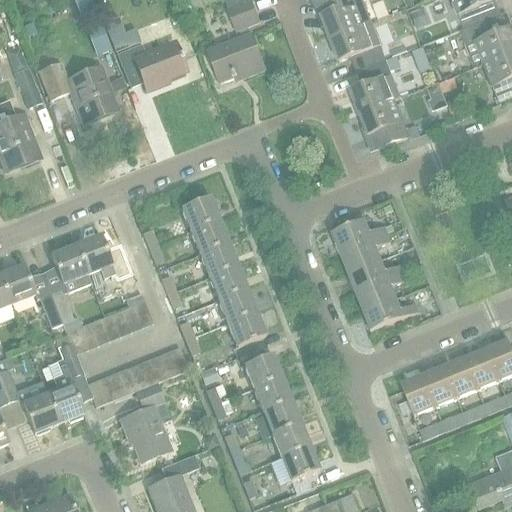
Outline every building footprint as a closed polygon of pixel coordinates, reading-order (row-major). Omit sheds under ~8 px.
[(240,41),(208,54),(220,85),(243,76),(245,80),(265,72),(248,29),(259,25),(257,22),(250,3),(249,3),(247,0),(223,0),(236,34),(238,33),(240,41)] [(329,0),(316,6),(330,41),(371,25),(361,0),(329,0)] [(379,0),(364,0),(369,13),(382,9),(379,0)] [(410,0),(402,0),(406,11),(414,8),(410,0)] [(489,0),(451,0),(464,32),(485,23),(480,9),(491,4),(489,0)] [(423,12),(410,17),(413,25),(426,20),(423,12)] [(511,41),(504,22),(487,28),(485,23),(464,32),(470,47),(466,49),(475,70),(483,67),(511,55),(511,41)] [(386,62),(371,25),(330,41),(339,64),(350,60),(356,74),(386,62)] [(31,27),(22,30),(26,41),(35,38),(31,27)] [(100,53),(109,49),(100,27),(91,31),(100,53)] [(413,35),(400,40),(405,53),(418,47),(413,35)] [(447,45),(453,62),(468,56),(462,40),(447,45)] [(129,90),(142,85),(146,94),(160,88),(159,84),(185,74),(173,45),(144,56),(141,47),(116,57),(129,90)] [(16,47),(6,51),(8,55),(18,51),(16,47)] [(511,55),(506,58),(484,66),(498,104),(511,98),(511,55)] [(396,60),(387,64),(391,74),(400,71),(396,60)] [(362,89),(351,94),(359,115),(393,102),(393,103),(401,100),(391,74),(387,64),(386,62),(356,74),(362,89)] [(73,106),(75,105),(84,127),(118,114),(100,70),(66,83),(59,66),(38,74),(49,102),(69,94),(73,106)] [(40,105),(27,71),(15,76),(28,110),(40,105)] [(454,83),(440,88),(445,99),(458,93),(454,83)] [(439,89),(428,93),(432,104),(443,100),(439,89)] [(393,102),(359,115),(368,138),(372,137),(378,151),(407,139),(393,103),(393,102)] [(11,106),(0,109),(0,162),(5,175),(39,163),(30,140),(32,139),(23,118),(16,120),(11,106)] [(283,130),(272,136),(284,155),(294,149),(283,130)] [(180,211),(190,234),(219,223),(209,199),(180,211)] [(228,246),(219,223),(190,234),(199,257),(228,246)] [(339,256),(387,237),(384,230),(370,235),(365,223),(331,236),(339,256)] [(142,234),(148,249),(157,246),(151,230),(142,234)] [(99,237),(74,246),(86,278),(111,268),(99,237)] [(390,244),(387,237),(339,256),(347,276),(381,262),(376,250),(390,244)] [(116,281),(132,275),(120,245),(104,251),(115,277),(116,281)] [(74,246),(50,256),(55,269),(63,287),(67,296),(90,286),(86,278),(74,246)] [(163,261),(157,246),(148,249),(154,265),(163,261)] [(237,269),(228,246),(199,257),(208,280),(237,269)] [(355,295),(402,276),(399,268),(385,274),(381,262),(347,276),(355,295)] [(22,267),(0,275),(0,284),(9,307),(35,297),(22,267)] [(246,292),(237,269),(208,280),(217,303),(246,292)] [(405,283),(402,276),(355,295),(362,314),(396,301),(391,289),(405,283)] [(170,278),(161,282),(167,297),(176,293),(170,278)] [(0,284),(0,311),(9,307),(0,284)] [(255,315),(246,292),(217,303),(227,326),(255,315)] [(61,293),(50,297),(62,327),(65,335),(76,331),(81,329),(77,320),(73,322),(61,293)] [(183,310),(176,293),(167,297),(173,313),(183,310)] [(127,311),(132,309),(143,304),(140,296),(124,302),(127,311)] [(62,327),(50,297),(39,301),(51,331),(62,327)] [(401,313),(396,301),(362,314),(370,334),(418,315),(415,307),(401,313)] [(152,327),(143,304),(132,309),(140,331),(152,327)] [(140,331),(132,309),(127,311),(121,313),(129,336),(140,331)] [(129,336),(121,313),(109,318),(118,340),(129,336)] [(265,339),(255,315),(227,326),(236,350),(265,339)] [(118,340),(109,318),(98,322),(107,344),(118,340)] [(107,344),(98,322),(87,327),(96,349),(107,344)] [(178,326),(185,343),(194,339),(188,322),(178,326)] [(96,349),(87,327),(81,329),(76,331),(85,353),(96,349)] [(85,353),(76,331),(65,335),(66,338),(70,346),(74,357),(85,353)] [(66,338),(55,342),(58,351),(70,346),(66,338)] [(201,356),(194,339),(185,343),(192,359),(201,356)] [(511,353),(508,343),(486,352),(499,384),(511,378),(511,353)] [(58,351),(57,351),(62,362),(62,363),(70,382),(82,377),(74,357),(70,346),(58,351)] [(187,373),(178,350),(168,355),(177,377),(187,373)] [(499,384),(486,352),(465,360),(478,392),(499,384)] [(177,377),(168,355),(157,359),(166,381),(177,377)] [(243,368),(253,391),(281,380),(272,356),(243,368)] [(166,381),(157,359),(147,363),(156,385),(166,381)] [(7,360),(0,363),(0,388),(7,407),(18,402),(6,373),(11,371),(7,360)] [(478,392),(465,360),(444,369),(457,401),(478,392)] [(56,392),(46,396),(58,426),(67,422),(69,424),(82,419),(82,416),(78,407),(88,402),(92,401),(86,387),(82,377),(70,382),(62,363),(56,366),(61,378),(53,381),(57,391),(56,392)] [(156,385),(147,363),(137,367),(146,389),(156,385)] [(146,389),(137,367),(127,371),(136,393),(146,389)] [(214,369),(200,375),(204,385),(218,379),(214,369)] [(457,401),(444,369),(423,377),(436,409),(457,401)] [(136,393),(127,371),(117,375),(126,397),(136,393)] [(126,397),(117,375),(106,379),(116,401),(126,397)] [(436,409),(423,377),(400,386),(407,401),(412,413),(414,418),(436,409)] [(116,401),(106,379),(96,383),(106,405),(116,401)] [(290,403),(281,380),(253,391),(262,414),(290,403)] [(106,405),(96,383),(86,387),(92,401),(95,410),(106,405)] [(58,426),(46,396),(32,401),(28,392),(20,395),(23,405),(22,406),(34,436),(36,438),(49,433),(49,429),(58,426)] [(204,396),(209,409),(218,405),(213,392),(204,396)] [(127,442),(130,441),(140,465),(170,453),(159,427),(171,422),(160,396),(139,404),(142,414),(119,423),(127,442)] [(407,401),(398,405),(403,417),(412,413),(407,401)] [(486,418),(502,412),(498,401),(482,407),(486,418)] [(226,402),(218,405),(223,417),(231,414),(226,402)] [(299,426),(290,403),(262,414),(271,437),(299,426)] [(223,417),(218,405),(209,409),(216,424),(224,421),(223,417)] [(461,416),(465,427),(480,421),(476,410),(461,416)] [(511,415),(503,419),(511,440),(511,415)] [(444,435),(459,429),(455,419),(440,425),(444,435)] [(309,449),(299,426),(271,437),(280,460),(309,449)] [(418,433),(423,444),(437,438),(433,427),(418,433)] [(205,437),(203,442),(207,450),(216,446),(211,434),(205,437)] [(223,441),(228,455),(236,451),(231,438),(223,441)] [(318,472),(309,449),(280,460),(290,484),(318,472)] [(242,466),(236,451),(228,455),(234,470),(242,466)] [(511,453),(497,460),(503,475),(470,488),(478,508),(508,496),(511,504),(511,453)] [(165,484),(146,491),(154,511),(191,511),(178,479),(198,470),(192,457),(159,470),(165,484)] [(241,487),(247,501),(255,498),(249,484),(241,487)] [(73,511),(68,497),(29,511),(73,511)] [(356,511),(351,497),(338,502),(312,511),(356,511)]
